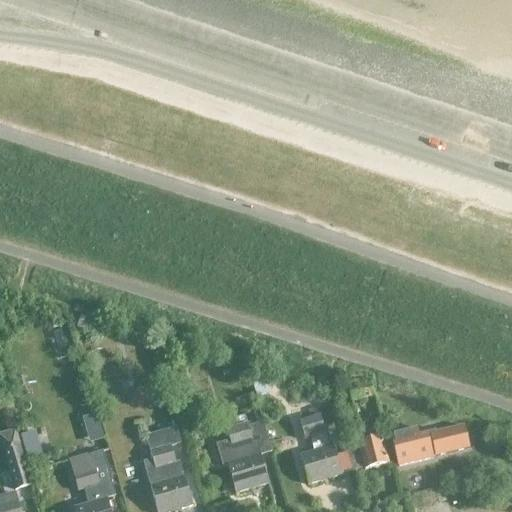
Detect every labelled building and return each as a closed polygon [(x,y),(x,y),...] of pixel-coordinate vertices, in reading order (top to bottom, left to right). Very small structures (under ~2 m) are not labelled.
[(79,318),(75,330),(87,334),(91,322),(79,318)] [(351,403),(373,397),(370,384),(348,390),(351,403)] [(260,457),(271,454),(262,424),(247,428),(244,417),(235,420),(237,429),(226,432),(229,442),(215,446),(222,469),(226,468),(234,496),(268,486),(260,457)] [(317,418),(298,424),(302,440),(309,438),(322,434),(317,418)] [(364,472),(388,466),(381,438),(363,442),(358,424),(348,427),(353,445),(358,444),(364,472)] [(415,430),(390,437),(398,468),(431,460),(431,459),(435,458),(435,459),(468,451),(462,427),(434,434),(434,432),(417,436),(415,430)] [(151,463),(143,465),(149,489),(155,511),(176,511),(191,508),(183,479),(179,464),(176,465),(171,450),(171,449),(179,446),(175,430),(144,438),(151,463)] [(0,446),(13,492),(31,487),(15,431),(0,435),(0,446)] [(34,433),(19,438),(26,464),(41,459),(34,433)] [(314,454),(299,458),(307,487),(341,477),(333,449),(323,451),(321,446),(311,450),(314,454)] [(89,457),(69,462),(73,477),(78,493),(83,492),(86,503),(87,507),(73,511),(72,511),(109,511),(106,501),(113,499),(109,485),(101,454),(89,457)]
